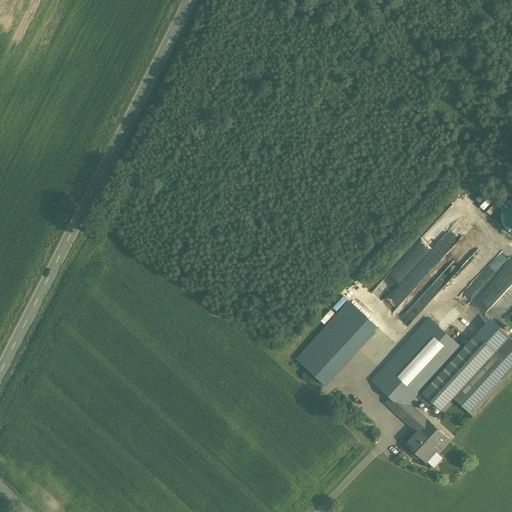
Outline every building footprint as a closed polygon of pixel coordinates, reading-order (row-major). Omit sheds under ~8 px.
[(488,188),(478,199),(494,214),(504,202),(488,188)] [(434,267),(440,260),(440,257),(441,255),(443,249),(441,241),(449,248),(451,249),(448,236),(441,237),(437,233),(435,225),(396,269),(402,273),(400,278),(401,279),(398,283),(396,282),(395,286),(393,288),(393,291),(409,274),(408,274),(413,269),(422,266),(426,270),(427,265),(434,267)] [(385,300),(403,317),(428,292),(434,298),(463,268),(455,261),(438,277),(431,270),(412,290),(403,282),(385,300)] [(333,373),(373,331),(344,305),(305,347),(333,373)] [(465,344),(431,313),(374,376),(398,399),(394,404),(418,426),(404,441),(428,462),(451,435),(416,402),(425,390),(443,407),(454,393),(474,412),(511,371),(511,360),(477,330),(465,344)]
